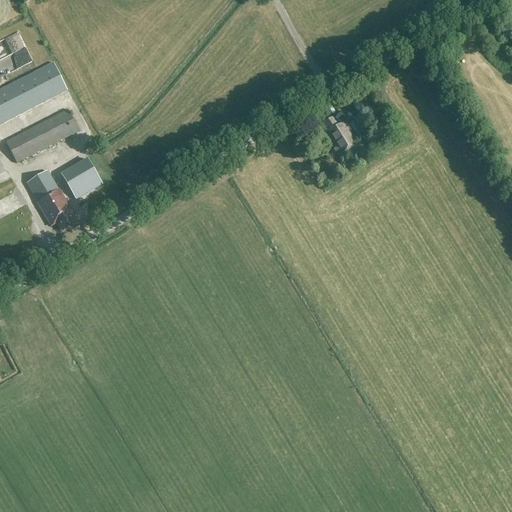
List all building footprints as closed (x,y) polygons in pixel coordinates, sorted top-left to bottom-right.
[(12,72),(40,59),(27,30),(3,41),(10,57),(6,59),(12,72)] [(0,61),(0,67),(3,74),(10,71),(5,59),(0,61)] [(0,90),(0,124),(67,91),(53,64),(0,90)] [(5,142),(17,164),(79,132),(68,110),(5,142)] [(379,126),(383,133),(383,134),(390,145),(403,137),(391,118),(388,120),(382,111),(376,115),(382,124),(379,126)] [(337,126),(332,118),(319,126),(341,161),(361,148),(345,122),(337,126)] [(7,156),(4,147),(0,148),(0,170),(1,174),(12,170),(7,156)] [(102,185),(88,161),(62,177),(76,200),(102,185)] [(47,172),(46,173),(27,184),(34,196),(54,183),(47,172)] [(59,192),(54,183),(34,196),(38,203),(39,203),(51,223),(57,219),(63,228),(77,220),(60,191),(59,192)] [(112,183),(103,188),(106,194),(115,189),(112,183)] [(0,217),(24,206),(18,194),(0,203),(0,217)]
